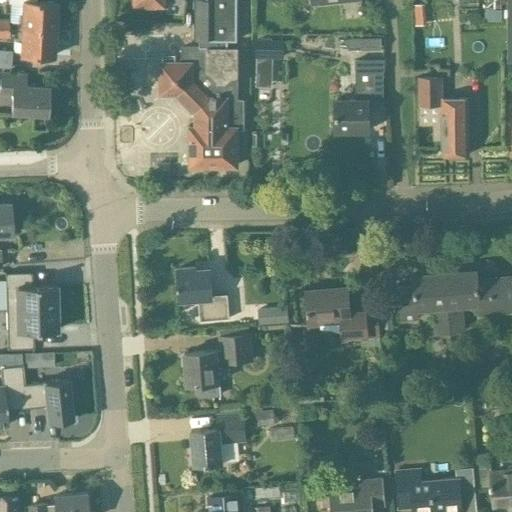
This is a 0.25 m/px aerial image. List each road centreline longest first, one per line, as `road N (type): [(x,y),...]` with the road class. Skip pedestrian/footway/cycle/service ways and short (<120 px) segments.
road 1 (residential): [(401,207),(98,211)]
road 2 (tertiary): [(116,458),(98,211)]
road 3 (residential): [(401,207),(387,0)]
road 4 (tertiary): [(90,162),(89,0)]
